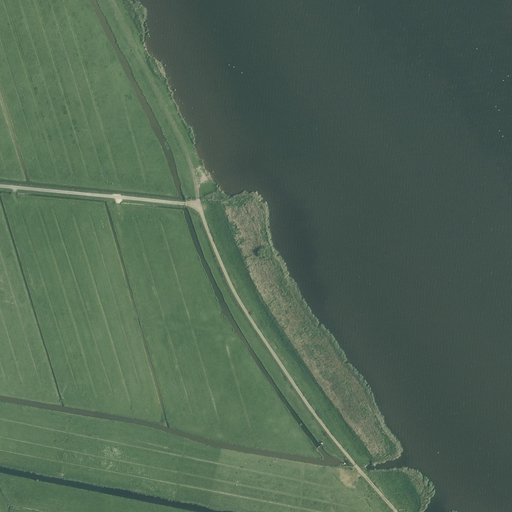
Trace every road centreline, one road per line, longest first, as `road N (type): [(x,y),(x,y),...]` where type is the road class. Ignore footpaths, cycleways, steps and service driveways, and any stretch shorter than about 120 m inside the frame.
road 1 (track): [(395,511),(255,327),(199,208),(185,203)]
road 2 (unclassified): [(0,185),(185,203)]
